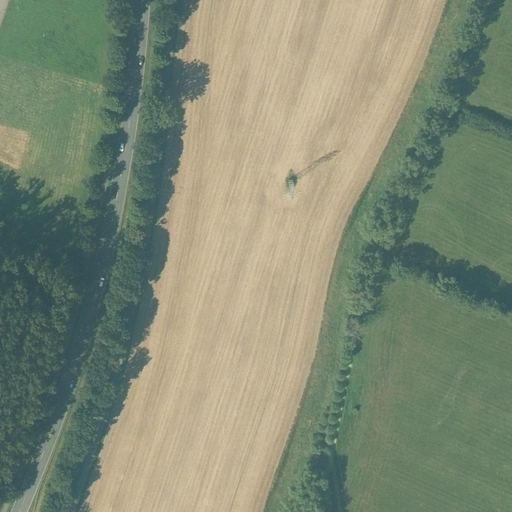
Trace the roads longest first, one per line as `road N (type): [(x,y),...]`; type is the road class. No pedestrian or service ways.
road 1 (primary): [(141,0),(112,228),(84,336),(18,511)]
road 2 (track): [(71,511),(126,349),(176,0)]
